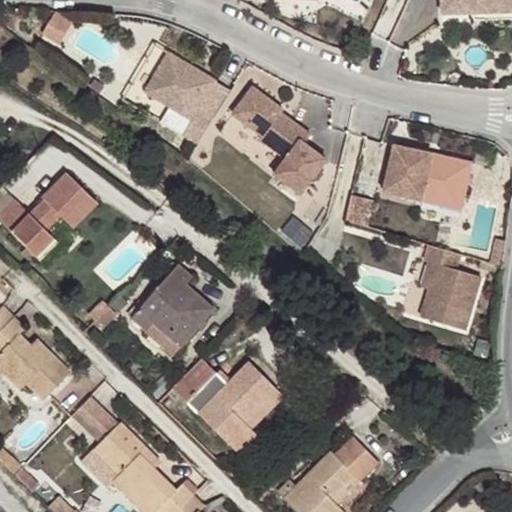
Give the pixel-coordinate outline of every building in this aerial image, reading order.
[(437,0),(438,18),(472,17),(472,10),(511,8),(511,0),(437,0)] [(511,8),(472,10),(472,17),(511,16),(511,8)] [(59,11),(45,36),(64,46),(77,20),(59,11)] [(194,148),(210,121),(196,112),(213,85),(165,57),(142,96),(189,124),(179,140),(194,148)] [(280,115),(249,92),(229,118),(260,140),(257,143),(283,162),(271,179),(297,199),(323,165),(301,148),(297,145),(303,137),(278,117),(280,115)] [(307,139),(303,137),(297,145),(301,148),(307,139)] [(490,189),(508,194),(509,191),(510,185),(510,179),(509,173),(507,167),(504,161),(501,156),(496,152),(491,148),(485,173),(494,175),(490,189)] [(428,158),(389,149),(378,195),(456,214),(465,174),(426,165),(428,158)] [(467,167),(428,158),(426,165),(465,174),(467,167)] [(74,226),(97,202),(68,173),(44,197),(46,200),(31,214),(17,200),(0,217),(0,218),(40,259),(59,242),(47,230),(61,215),(74,226)] [(498,270),(501,245),(492,242),(485,266),(498,270)] [(452,273),(456,258),(426,249),(421,265),(425,266),(432,268),(425,293),(417,321),(461,334),(477,281),(452,273)] [(200,326),(205,320),(216,307),(189,284),(195,277),(179,264),(134,318),(148,330),(154,323),(182,346),(200,326)] [(418,291),(425,293),(432,268),(425,266),(418,291)] [(0,330),(14,316),(3,306),(0,308),(0,330)] [(14,316),(0,330),(0,369),(3,373),(21,389),(27,383),(44,399),(71,372),(45,347),(39,353),(31,345),(19,334),(25,328),(14,316)] [(209,325),(205,320),(200,326),(205,330),(209,325)] [(37,339),(31,345),(39,353),(45,347),(37,339)] [(218,373),(203,358),(181,380),(195,395),(188,402),(238,452),(256,433),(251,427),(244,421),(276,387),(251,362),(233,379),(229,383),(218,373)] [(222,369),(218,373),(229,383),(233,379),(222,369)] [(181,380),(174,388),(188,402),(195,395),(181,380)] [(244,421),(251,427),(284,395),(276,387),(244,421)] [(100,439),(121,416),(95,392),(74,415),(100,439)] [(147,448),(122,423),(94,450),(120,475),(114,481),(114,482),(145,511),(175,511),(194,494),(183,484),(177,489),(155,468),(141,454),(147,448)] [(356,475),(361,480),(379,462),(354,438),(337,455),(333,451),(285,499),(298,511),(346,511),(338,503),(333,499),(356,475)] [(2,447),(0,448),(0,458),(16,474),(23,467),(2,447)] [(141,454),(155,468),(161,462),(147,448),(141,454)] [(120,475),(94,450),(83,462),(109,488),(114,482),(114,481),(120,475)] [(16,474),(33,491),(40,484),(23,467),(16,474)] [(338,503),(361,480),(356,475),(333,499),(338,503)] [(194,494),(175,511),(200,511),(206,505),(194,494)]
